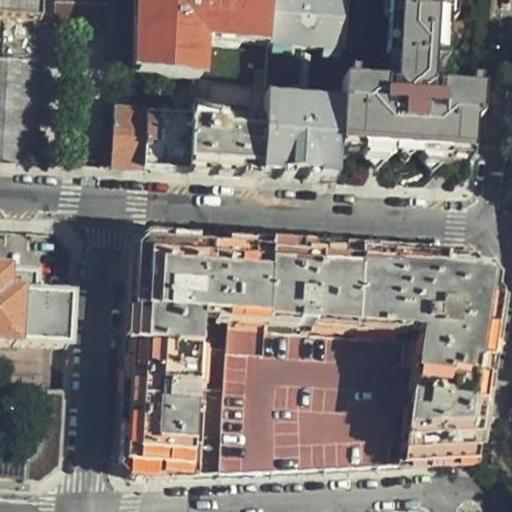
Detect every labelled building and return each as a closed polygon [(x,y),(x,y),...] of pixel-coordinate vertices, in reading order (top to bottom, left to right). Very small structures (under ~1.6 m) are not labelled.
[(0,0),(0,62),(37,65),(40,0),(0,0)] [(104,19),(105,0),(57,0),(56,16),(104,19)] [(136,0),(132,64),(139,64),(143,0),(136,0)] [(266,73),(272,0),(143,0),(139,64),(266,73)] [(341,84),(346,0),(272,0),(266,73),(265,93),(260,171),(335,176),(336,163),(341,84)] [(382,0),(376,86),(341,84),(336,163),(367,165),(367,155),(387,156),(386,165),(426,168),(427,158),(444,159),(444,169),(472,170),(471,147),(471,131),(477,123),(481,93),(440,89),(441,75),(445,4),(393,0),(382,0)] [(0,162),(31,165),(37,65),(0,62),(0,162)] [(259,178),(260,171),(265,93),(191,85),(189,119),(187,173),(259,178)] [(111,169),(142,171),(144,116),(114,114),(111,169)] [(142,171),(187,173),(189,119),(144,116),(142,171)] [(334,182),(335,176),(260,171),(259,178),(334,182)] [(499,294),(470,259),(148,240),(135,254),(120,463),(138,482),(215,478),(398,468),(473,464),(480,421),(499,294)] [(0,347),(67,351),(70,303),(35,301),(6,300),(7,277),(0,276),(0,347)] [(6,300),(35,301),(37,280),(7,277),(6,300)] [(59,469),(64,397),(45,395),(41,455),(38,459),(36,462),(27,466),(26,484),(40,484),(59,469)]
